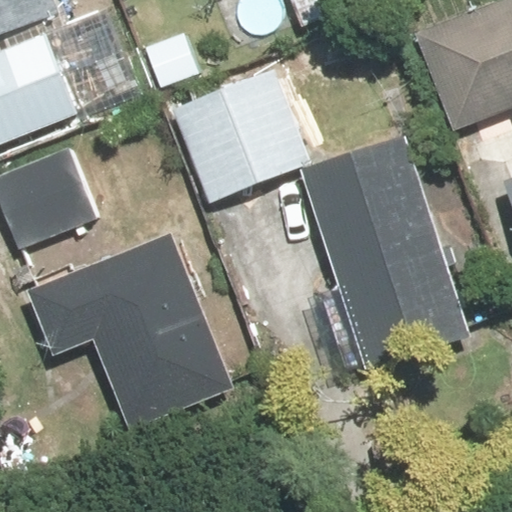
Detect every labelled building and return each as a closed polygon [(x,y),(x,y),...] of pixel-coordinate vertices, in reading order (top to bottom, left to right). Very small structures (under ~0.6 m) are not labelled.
[(0,0),(0,45),(60,23),(51,0),(0,0)] [(511,0),(414,38),(452,137),(511,113),(511,0)] [(295,176),(310,171),(276,79),(171,117),(205,209),(295,176)] [(406,143),(300,175),(362,375),(468,343),(406,143)] [(0,191),(25,252),(96,222),(69,155),(0,183),(0,191)] [(511,185),(500,190),(511,219),(511,185)] [(173,240),(25,297),(51,363),(93,346),(127,435),(233,394),(173,240)]
